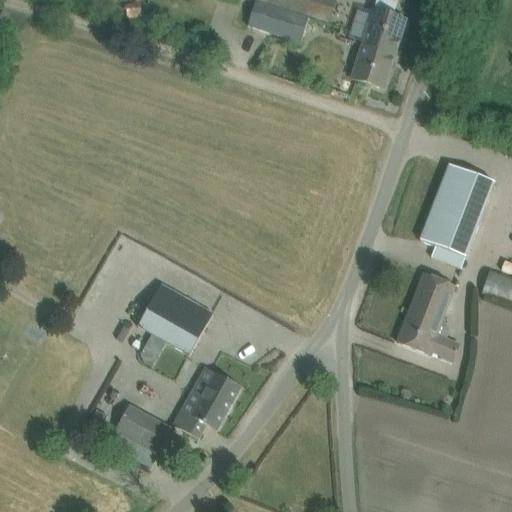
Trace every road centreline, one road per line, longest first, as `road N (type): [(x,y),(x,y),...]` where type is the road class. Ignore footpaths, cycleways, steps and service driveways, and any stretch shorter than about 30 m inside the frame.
road 1 (unclassified): [(180,511),(234,462),(339,307)]
road 2 (unclassified): [(345,511),(333,436),(339,307)]
road 3 (unclassified): [(339,307),(401,131)]
road 4 (unclassified): [(401,131),(443,0)]
